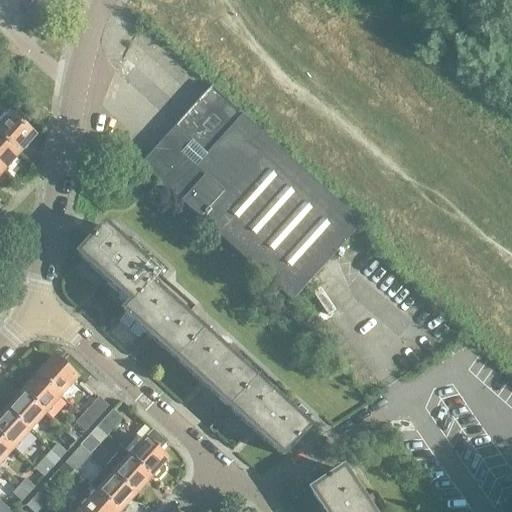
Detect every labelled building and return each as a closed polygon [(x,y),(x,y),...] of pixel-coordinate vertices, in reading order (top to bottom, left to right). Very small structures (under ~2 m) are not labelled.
[(202,98),(175,128),(191,142),(155,181),(292,303),(350,239),(362,225),(211,89),(202,98)] [(10,115),(0,126),(0,138),(18,154),(34,136),(10,115)] [(18,154),(0,138),(0,169),(2,171),(18,154)] [(155,276),(103,228),(102,228),(101,228),(77,255),(130,303),(121,312),(281,457),(306,429),(147,285),(155,276)] [(54,358),(38,376),(61,396),(77,378),(54,358)] [(61,396),(38,376),(22,393),(45,414),(61,396)] [(45,414),(22,393),(6,411),(29,431),(45,414)] [(92,425),(109,408),(98,398),(82,416),(92,425)] [(29,431),(6,411),(0,417),(0,437),(13,449),(29,431)] [(123,420),(112,411),(96,428),(107,437),(123,420)] [(92,425),(82,416),(74,424),(85,434),(92,425)] [(107,437),(96,428),(88,437),(99,446),(107,437)] [(152,432),(128,458),(151,479),(152,478),(155,481),(157,481),(160,480),(161,479),(163,477),(165,475),(165,474),(165,473),(166,470),(165,468),(163,466),(167,461),(157,451),(165,443),(152,432)] [(0,463),(13,449),(0,437),(0,463)] [(60,460),(67,454),(57,444),(50,451),(60,460)] [(60,460),(50,451),(42,460),(53,469),(60,460)] [(151,479),(128,458),(121,451),(105,469),(112,476),(135,496),(151,479)] [(64,464),(74,473),(80,466),(70,457),(64,464)] [(64,464),(57,472),(67,481),(74,473),(64,464)] [(322,511),(367,511),(340,470),(308,491),(322,511)] [(121,511),(135,496),(112,476),(96,493),(116,511),(121,511)] [(28,496),(35,489),(25,480),(18,487),(28,496)] [(28,496),(18,487),(11,494),(22,504),(28,496)] [(42,509),(48,501),(39,492),(32,500),(42,509)] [(116,511),(96,493),(80,511),(81,511),(116,511)] [(38,511),(42,509),(32,500),(25,507),(30,511),(38,511)]
